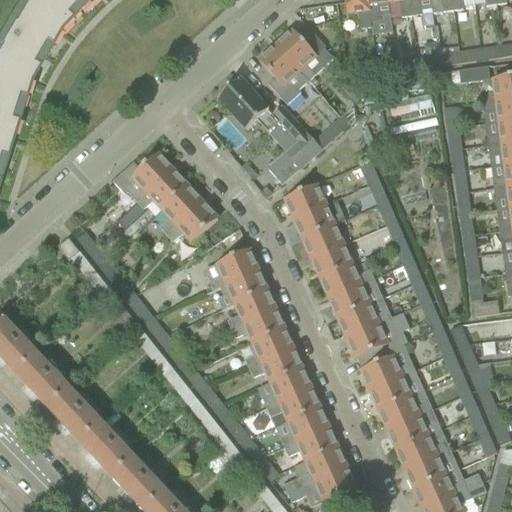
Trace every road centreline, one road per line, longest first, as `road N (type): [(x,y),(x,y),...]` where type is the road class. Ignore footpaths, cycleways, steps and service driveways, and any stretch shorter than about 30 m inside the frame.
road 1 (residential): [(389,511),(258,223),(162,106)]
road 2 (residential): [(0,254),(162,106)]
road 3 (residential): [(162,106),(281,0)]
